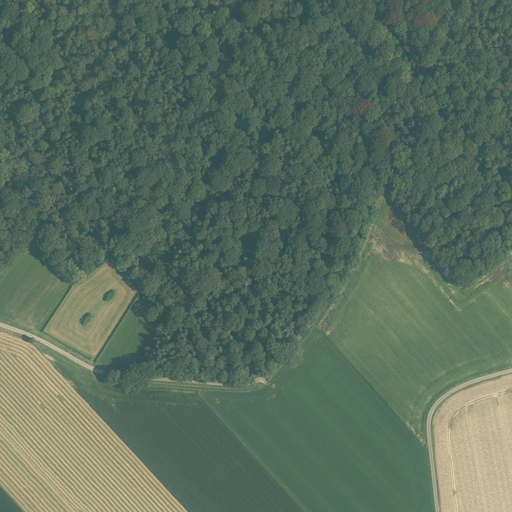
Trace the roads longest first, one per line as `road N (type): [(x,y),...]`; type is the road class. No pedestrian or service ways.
road 1 (unclassified): [(0,324),(108,373),(255,381),(313,318),(415,105)]
road 2 (unclassified): [(438,511),(430,429),(436,408),(458,390),(511,370)]
road 3 (unclassified): [(511,255),(415,105)]
road 4 (unclassified): [(415,105),(348,0)]
